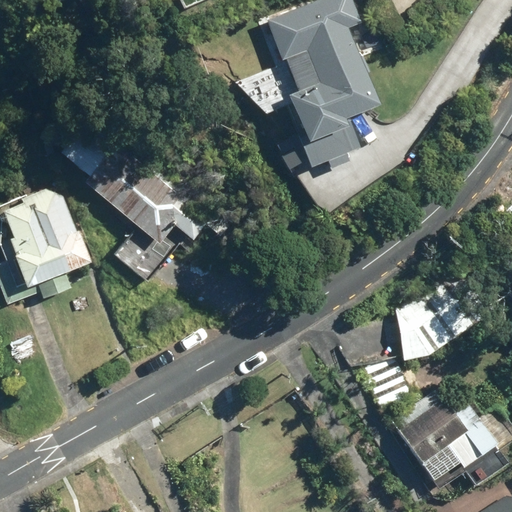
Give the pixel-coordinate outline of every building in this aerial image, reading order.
[(307,134),(299,137),(310,165),(360,146),(347,112),(380,99),(351,23),(361,20),(353,0),(312,0),(268,17),(296,89),(290,91),(307,134)] [(116,252),(150,279),(177,244),(184,250),(211,216),(87,120),(62,153),(91,175),(87,180),(140,221),(116,252)] [(93,257),(80,227),(78,228),(62,192),(58,191),(51,188),(44,188),(0,202),(0,213),(0,214),(0,225),(0,240),(21,289),(93,257)] [(403,357),(429,351),(495,306),(466,264),(397,311),(403,357)] [(511,422),(498,403),(484,413),(467,391),(452,403),(437,384),(397,413),(404,423),(396,428),(439,487),(465,467),(476,482),(508,459),(499,447),(511,438),(511,422)]
